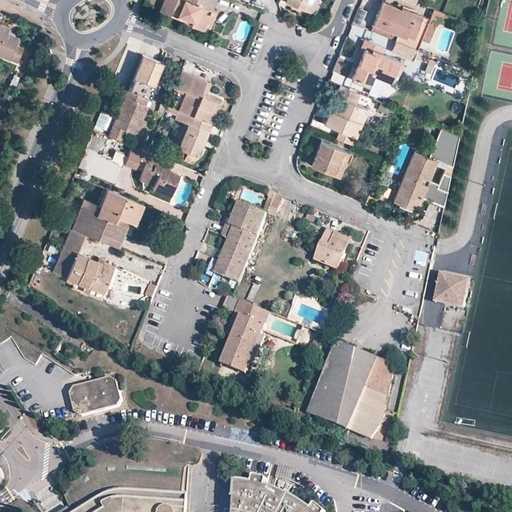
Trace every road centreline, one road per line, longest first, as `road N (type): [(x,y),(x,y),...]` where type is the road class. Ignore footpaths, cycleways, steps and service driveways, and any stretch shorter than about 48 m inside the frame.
road 1 (residential): [(272,175),(436,243)]
road 2 (residential): [(224,156),(174,281),(180,322)]
road 3 (tertiary): [(59,100),(0,247)]
road 4 (residential): [(272,175),(325,50)]
road 5 (residential): [(255,74),(133,24)]
